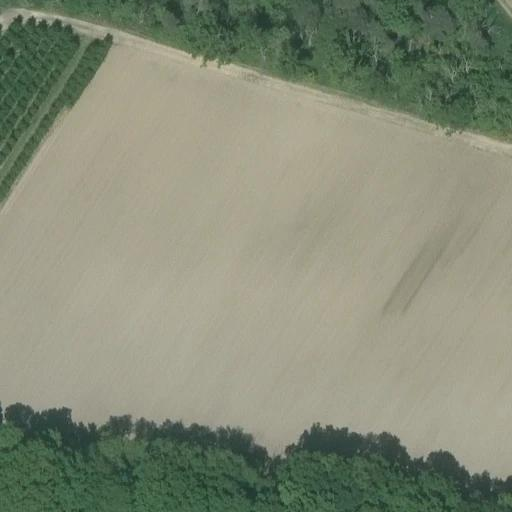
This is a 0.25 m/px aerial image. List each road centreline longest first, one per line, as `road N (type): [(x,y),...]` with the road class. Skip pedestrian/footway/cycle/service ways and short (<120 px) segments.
road 1 (track): [(0,14),(17,11),(511,154)]
road 2 (track): [(0,447),(511,508)]
